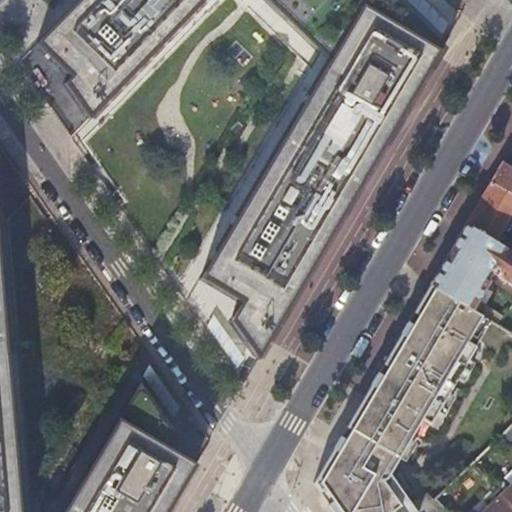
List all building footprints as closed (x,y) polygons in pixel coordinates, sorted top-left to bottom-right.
[(200,0),(74,0),(34,42),(60,68),(68,60),(76,67),(63,80),(88,116),(200,0)] [(396,0),(361,0),(326,53),(199,276),(231,296),(240,301),(229,320),(257,359),(442,44),(396,0)] [(265,0),(277,10),(321,48),(326,53),(361,0),(265,0)] [(511,166),(502,161),(490,181),(511,194),(511,166)] [(511,194),(490,181),(464,224),(493,242),(509,253),(511,248),(511,194)] [(511,284),(511,254),(509,253),(493,242),(464,224),(429,285),(471,309),(493,272),(511,284)] [(0,511),(168,511),(178,496),(174,494),(182,479),(186,482),(187,480),(196,465),(169,448),(176,436),(139,383),(62,511),(20,511),(0,271),(0,511)] [(471,309),(429,285),(418,303),(422,306),(419,311),(415,308),(372,381),(346,426),(400,456),(422,418),(431,423),(491,321),(471,309)] [(400,456),(346,426),(339,438),(393,468),(400,456)] [(393,468),(339,438),(332,450),(313,482),(334,511),(417,511),(390,473),(393,468)] [(511,511),(511,490),(509,487),(483,511),(511,511)]
